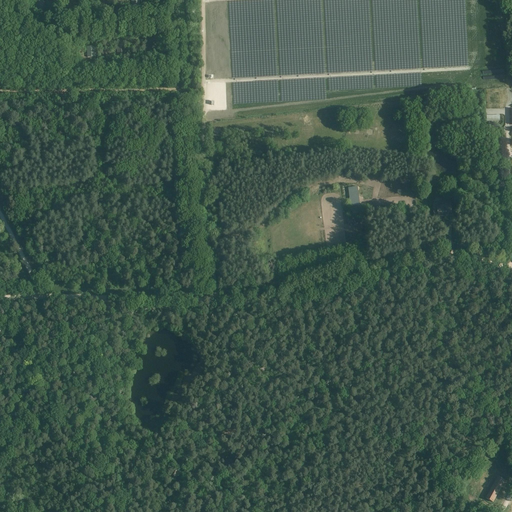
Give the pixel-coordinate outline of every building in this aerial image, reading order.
[(34,0),(35,13),(44,12),(42,0),(34,0)] [(67,0),(68,11),(77,11),(76,0),(67,0)] [(98,0),(99,10),(108,9),(107,0),(98,0)] [(130,0),(131,8),(140,8),(139,0),(130,0)] [(144,44),(145,55),(154,54),(153,44),(144,44)] [(116,46),(117,56),(126,56),(125,45),(116,46)] [(86,47),(87,58),(96,57),(95,47),(86,47)] [(356,198),(348,198),(349,213),(357,213),(356,198)] [(437,207),(437,210),(438,215),(452,213),(450,202),(445,203),(445,206),(437,207)] [(485,498),(488,499),(492,502),(504,481),(497,477),(485,498)]
